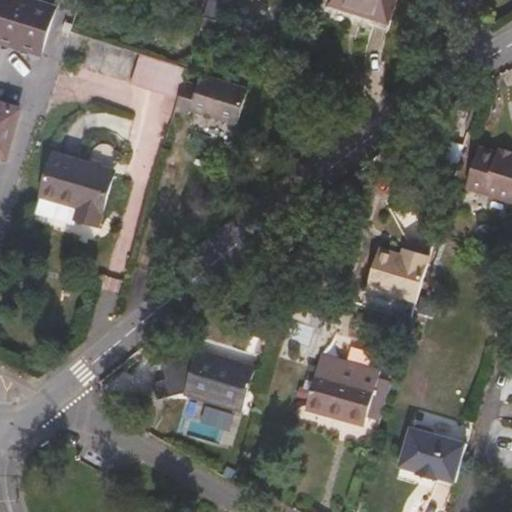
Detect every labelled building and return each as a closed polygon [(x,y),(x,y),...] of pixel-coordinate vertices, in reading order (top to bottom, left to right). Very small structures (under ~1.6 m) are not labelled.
[(57,8),(36,2),(30,0),(0,0),(0,43),(42,56),(57,8)] [(395,0),(329,0),(328,4),(388,23),(395,0)] [(256,45),(259,35),(205,17),(202,28),(256,45)] [(131,83),(180,99),(187,77),(189,69),(172,64),(140,54),(131,83)] [(201,81),(187,77),(180,99),(176,111),(189,115),(191,110),(238,124),(248,90),(202,76),(201,81)] [(0,103),(0,155),(9,159),(23,111),(0,103)] [(511,156),(499,153),(481,147),(469,188),(511,201),(511,156)] [(511,150),(500,148),(499,153),(511,156),(511,150)] [(101,227),(118,172),(54,152),(40,196),(78,207),(74,219),(101,227)] [(73,224),(74,219),(78,207),(40,196),(35,213),(73,224)] [(418,303),(432,258),(410,251),(408,259),(403,257),(379,250),(368,288),(418,303)] [(262,338),(268,318),(259,316),(254,336),(262,338)] [(277,342),(283,323),(268,318),(262,338),(277,342)] [(243,411),(256,369),(198,352),(186,394),(243,411)] [(366,423),(368,418),(379,379),(381,373),(323,357),(309,406),(366,423)] [(394,383),(379,379),(368,418),(382,423),(394,383)] [(459,481),(470,443),(414,427),(403,465),(421,470),(420,473),(440,479),(441,476),(459,481)]
